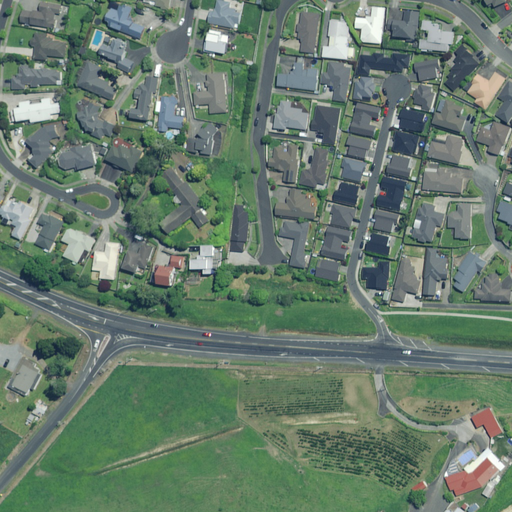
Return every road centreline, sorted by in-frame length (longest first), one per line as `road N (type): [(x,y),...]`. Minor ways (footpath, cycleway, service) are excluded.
road 1 (residential): [(383,353),(380,326),(352,279),(391,90)]
road 2 (residential): [(270,258),(258,138),(277,21),(288,0)]
road 3 (primary): [(147,333),(383,353)]
road 4 (unclassified): [(97,358),(0,486)]
road 5 (primary): [(383,353),(511,363)]
road 6 (primary): [(0,281),(111,326)]
